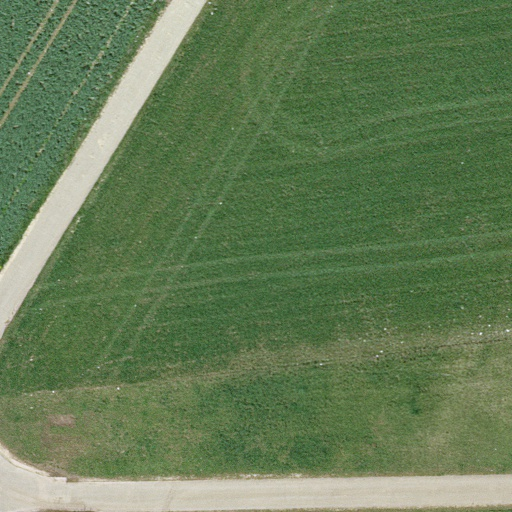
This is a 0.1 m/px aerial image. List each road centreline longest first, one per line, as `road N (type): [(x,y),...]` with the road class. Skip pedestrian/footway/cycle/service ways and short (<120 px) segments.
road 1 (track): [(0,491),(511,488)]
road 2 (track): [(186,0),(0,303)]
